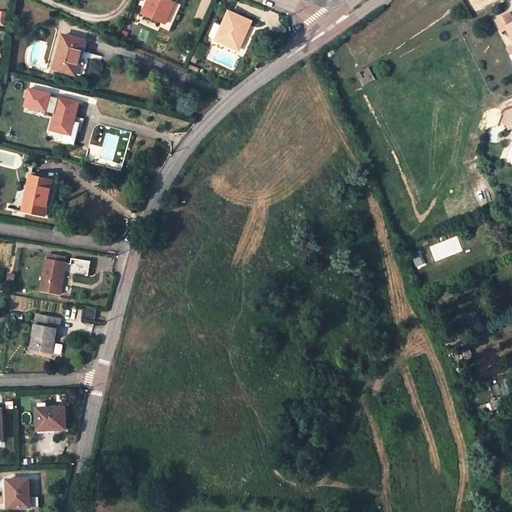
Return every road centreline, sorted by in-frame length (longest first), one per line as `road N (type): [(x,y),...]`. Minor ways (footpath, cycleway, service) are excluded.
road 1 (unclassified): [(133,250),(171,170),(204,125),(330,26)]
road 2 (unclassified): [(69,511),(98,377)]
road 3 (residential): [(133,250),(0,227)]
road 4 (unclassified): [(98,377),(133,250)]
